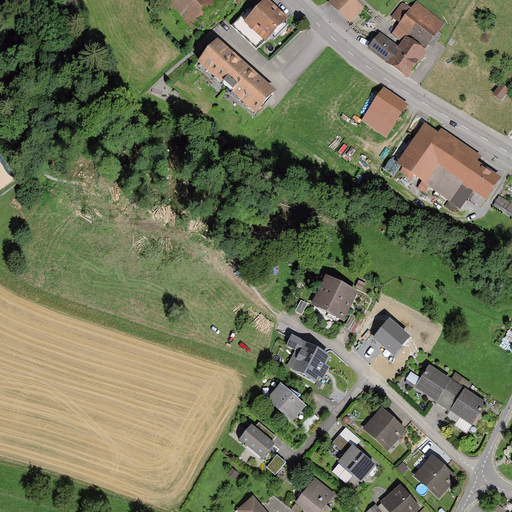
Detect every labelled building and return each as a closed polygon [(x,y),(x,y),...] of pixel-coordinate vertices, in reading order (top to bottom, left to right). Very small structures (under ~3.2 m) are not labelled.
[(221,3),(218,0),(161,0),(191,31),(221,3)] [(251,7),(232,25),(255,49),(271,34),(274,37),(288,24),(284,20),(287,17),(270,0),(263,0),(254,9),(251,7)] [(329,0),(329,1),(350,21),(365,6),(358,0),(329,0)] [(438,31),(445,23),(417,1),(411,9),(403,3),(392,16),(400,23),(392,33),(401,41),(406,35),(425,49),(428,44),(432,47),(442,34),(438,31)] [(425,49),(406,35),(401,41),(398,45),(380,32),(368,47),(408,78),(413,71),(411,69),(417,62),(418,63),(427,51),(425,49)] [(255,112),(276,90),(218,37),(196,60),(215,78),(216,77),(255,112)] [(503,82),(492,94),(501,102),(511,90),(503,82)] [(362,121),(387,137),(408,104),(384,88),(362,121)] [(439,133),(425,123),(397,163),(403,167),(400,172),(411,180),(414,175),(422,181),(417,188),(424,193),(429,186),(450,200),(446,206),(453,211),(457,206),(459,208),(467,196),(479,204),(484,196),(486,197),(501,176),(478,160),(481,156),(442,128),(439,133)] [(0,189),(13,181),(0,160),(0,189)] [(511,202),(499,195),(493,205),(511,215),(511,202)] [(343,320),(358,291),(326,275),(311,304),(343,320)] [(302,314),(307,304),(301,300),(295,311),(302,314)] [(358,317),(352,314),(345,326),(351,330),(358,317)] [(411,335),(390,317),(373,337),(394,355),(411,335)] [(330,354),(292,334),(286,345),(296,350),(287,366),(316,382),(319,377),(322,379),(330,365),(326,363),(330,354)] [(458,421),(455,425),(467,433),(487,402),(468,390),(472,384),(455,373),(452,378),(430,364),(414,387),(434,401),(434,402),(450,412),(448,415),(458,421)] [(266,397),(292,421),(307,405),(296,395),(281,381),(266,397)] [(381,407),(363,428),(388,450),(406,429),(381,407)] [(259,422),(255,427),(272,441),(276,437),(259,422)] [(271,448),(275,443),(272,441),(255,427),(251,424),(239,438),(262,458),(271,448)] [(346,427),(332,443),(344,454),(337,462),(362,483),(378,464),(357,446),(362,440),(346,427)] [(277,455),(267,467),(276,474),(286,462),(277,455)] [(432,455),(414,475),(438,497),(456,477),(432,455)] [(314,478),(295,502),(307,511),(329,511),(331,509),(326,505),(334,495),(314,478)] [(414,511),(421,507),(401,483),(380,501),(381,503),(388,511),(414,511)] [(267,511),(253,495),(236,510),(237,511),(267,511)] [(388,511),(381,503),(378,507),(382,511),(388,511)] [(489,511),(504,511),(505,511),(496,503),(488,510),(489,511)]
